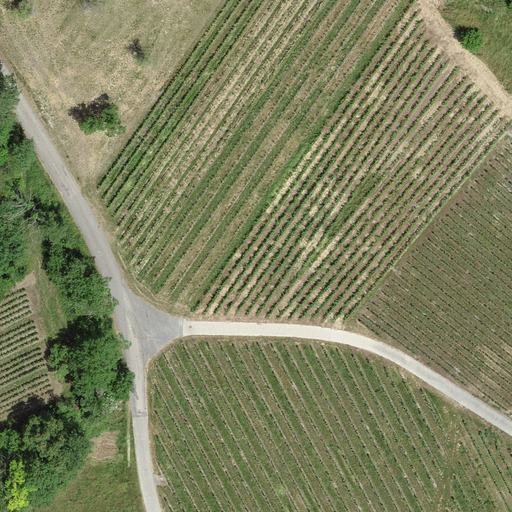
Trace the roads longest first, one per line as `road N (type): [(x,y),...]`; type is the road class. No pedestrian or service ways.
road 1 (track): [(511,428),(391,353),(350,338),(132,329),(154,511)]
road 2 (residential): [(0,73),(132,329)]
